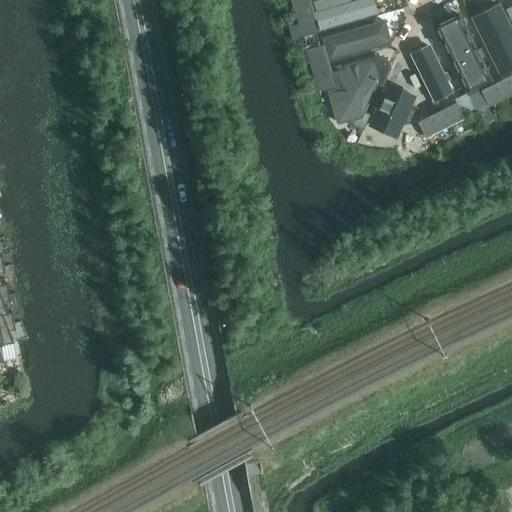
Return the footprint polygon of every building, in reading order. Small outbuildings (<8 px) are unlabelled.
[(305,0),(303,0),(292,3),(298,24),(311,20),(305,0)] [(354,0),(326,0),(316,3),(323,30),(381,14),(376,0),(362,0),(356,2),(354,0)] [(511,27),(501,5),(476,17),(505,74),(511,70),(511,27)] [(461,13),(436,25),(471,93),(496,82),(461,13)] [(386,22),(327,40),(333,61),(393,44),(386,22)] [(433,41),(413,50),(440,109),(461,99),(433,41)] [(312,71),(325,67),(319,47),(306,50),(312,71)] [(342,90),(332,93),(342,124),(365,118),(384,80),(376,58),(351,65),(353,71),(337,75),(342,90)] [(325,67),(312,71),(318,91),(331,88),(325,67)] [(423,89),(394,76),(368,138),(397,150),(423,89)] [(511,79),(501,84),(507,97),(511,94),(511,79)] [(507,97),(501,84),(482,94),(488,106),(507,97)] [(438,116),(444,128),(463,119),(457,106),(438,116)] [(444,128),(438,116),(419,125),(425,137),(444,128)] [(6,284),(3,285),(3,286),(0,286),(0,315),(8,314),(8,313),(4,303),(8,302),(9,303),(10,302),(6,284)] [(8,314),(0,315),(0,361),(4,361),(16,359),(14,343),(17,342),(17,341),(13,342),(9,332),(13,330),(14,331),(15,331),(12,313),(8,313),(8,314)]
